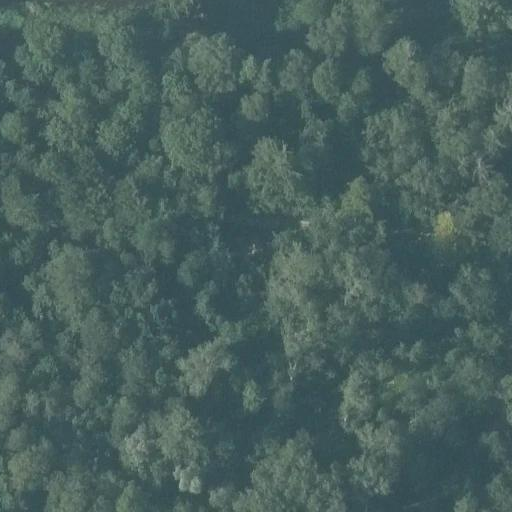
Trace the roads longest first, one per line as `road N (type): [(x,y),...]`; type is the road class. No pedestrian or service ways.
road 1 (track): [(0,203),(511,239)]
road 2 (track): [(511,50),(364,40),(241,50),(0,45)]
road 3 (track): [(422,511),(511,408)]
